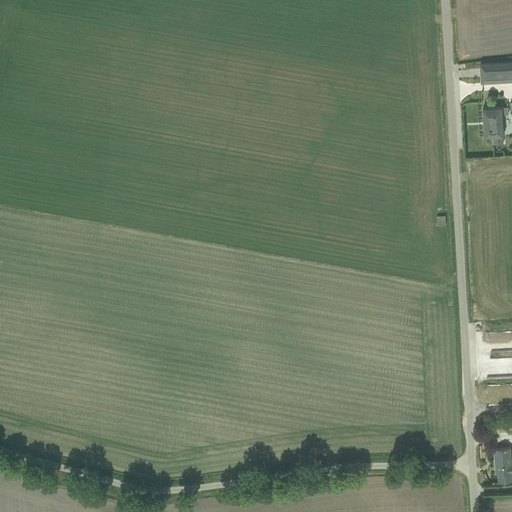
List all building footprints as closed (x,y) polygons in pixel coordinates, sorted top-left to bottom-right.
[(511,61),(482,63),(483,80),(511,78),(511,61)] [(494,141),(505,140),(503,111),(509,111),(508,106),(485,107),(487,134),(494,134),(494,141)] [(440,221),(440,212),(431,212),(432,221),(440,221)] [(478,261),(477,278),(486,279),(487,262),(478,261)] [(511,445),(496,446),(498,479),(511,478),(511,445)]
